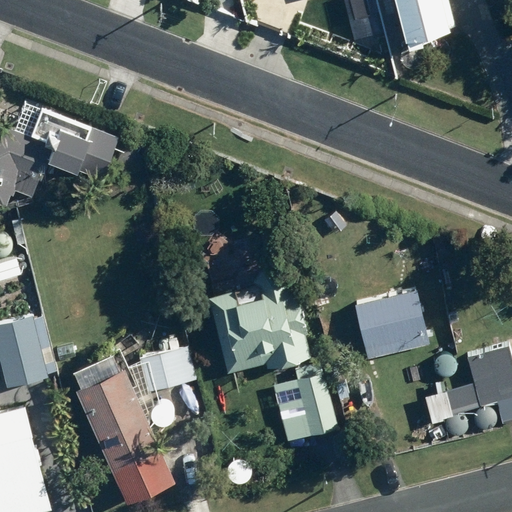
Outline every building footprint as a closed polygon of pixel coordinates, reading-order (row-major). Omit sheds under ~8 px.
[(450,29),(442,0),(384,0),(396,42),(450,29)] [(104,176),(119,135),(94,125),(91,136),(82,133),(85,125),(49,112),(40,133),(48,136),(47,139),(0,122),(0,185),(2,179),(37,192),(49,158),(78,169),(80,167),(104,176)] [(0,295),(34,286),(26,259),(0,266),(0,295)] [(211,295),(229,370),(267,361),(269,366),(313,356),(307,331),(310,331),(299,287),(296,288),(291,269),(276,265),(262,268),(256,279),(261,283),(263,286),(236,292),(236,289),(211,295)] [(416,285),(356,300),(370,355),(430,340),(416,285)] [(0,321),(0,350),(8,384),(48,375),(34,313),(0,321)] [(511,417),(511,351),(510,343),(470,353),(477,381),(445,390),(442,381),(433,383),(435,392),(431,394),(438,420),(454,416),(451,408),(480,401),(481,405),(500,400),(505,420),(511,417)] [(181,345),(143,355),(152,389),(189,379),(181,345)] [(175,476),(125,363),(121,365),(114,349),(75,366),(82,383),(77,385),(128,498),(175,476)] [(340,425),(322,359),(294,367),(296,376),(273,383),(289,440),(340,425)] [(0,511),(4,511),(52,501),(27,395),(2,401),(0,393),(0,511)] [(491,406),(476,409),(478,418),(493,415),(491,406)]
